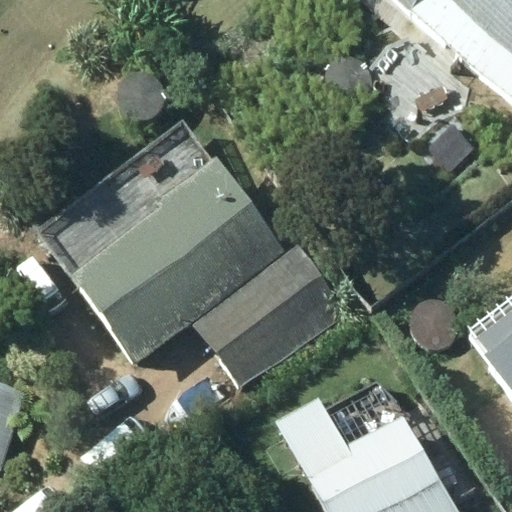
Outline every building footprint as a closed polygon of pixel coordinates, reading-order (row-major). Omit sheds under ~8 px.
[(388,0),(372,23),(511,122),(511,1),(510,0),(388,0)] [(216,372),(238,400),(348,317),(305,261),(283,278),(218,194),(179,224),(182,227),(76,309),(138,390),(196,346),(216,372)] [(122,248),(129,257),(140,259),(149,252),(150,240),(143,232),(132,231),(122,238),(122,248)] [(485,398),(511,431),(511,333),(471,365),(493,394),(485,398)] [(0,505),(10,509),(36,431),(0,419),(0,505)] [(276,467),(303,511),(447,511),(404,442),(347,478),(321,439),(276,467)]
